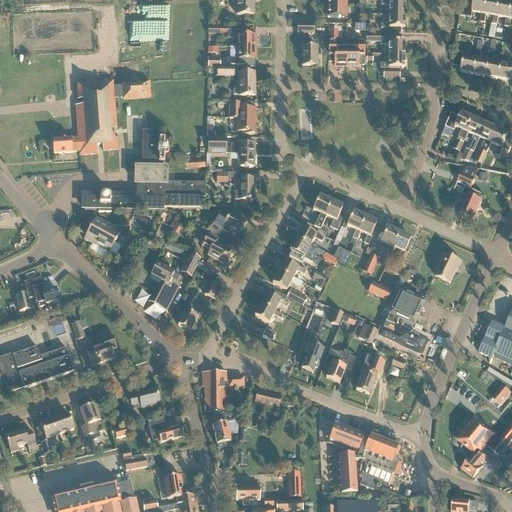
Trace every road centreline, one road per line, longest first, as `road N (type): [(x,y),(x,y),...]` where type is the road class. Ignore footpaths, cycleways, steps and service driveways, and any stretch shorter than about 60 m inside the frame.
road 1 (tertiary): [(209,361),(424,440)]
road 2 (residential): [(209,361),(306,168)]
road 3 (tertiary): [(424,440),(435,390),(497,253)]
road 4 (residential): [(0,419),(176,360)]
road 5 (tertiary): [(176,360),(56,244)]
road 6 (residential): [(176,360),(216,511)]
road 7 (residential): [(436,89),(280,88)]
road 8 (residential): [(400,208),(433,125),(436,89)]
